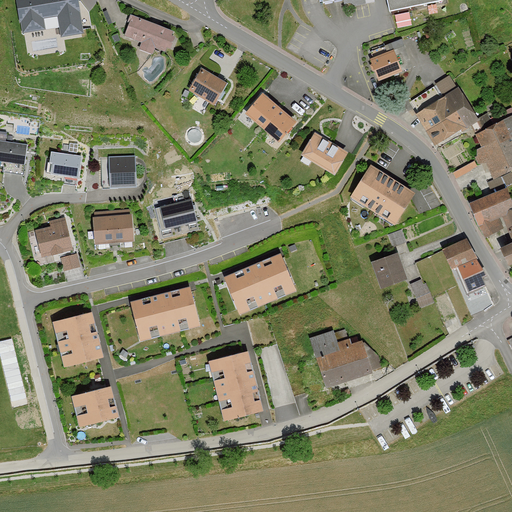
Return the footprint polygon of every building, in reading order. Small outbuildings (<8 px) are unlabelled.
[(61,38),(83,34),(77,0),(16,0),(22,34),(59,28),(61,38)] [(442,0),(386,0),(389,14),(443,2),(442,0)] [(410,12),(396,15),(399,28),(413,25),(410,12)] [(171,37),(174,32),(131,16),(124,36),(141,42),(139,49),(152,54),(155,49),(166,53),(167,49),(171,51),(175,39),(171,37)] [(376,81),(410,67),(398,39),(382,46),(385,52),(367,59),(376,81)] [(189,92),(214,106),(226,84),(201,69),(189,92)] [(429,145),(476,121),(454,79),(407,103),(429,145)] [(262,96),(246,115),(280,144),(296,125),(262,96)] [(511,115),(472,132),(478,148),(472,150),(479,166),(484,164),(491,180),(511,171),(511,115)] [(335,177),(349,154),(315,134),(301,157),(335,177)] [(0,142),(0,166),(4,167),(3,173),(23,176),(27,146),(0,142)] [(51,176),(79,180),(82,157),(51,152),(49,165),(53,166),(51,176)] [(110,189),(136,188),(135,157),(109,157),(110,189)] [(347,199),(394,229),(415,195),(369,166),(347,199)] [(499,218),(503,217),(511,241),(511,242),(500,248),(509,267),(511,264),(511,208),(511,209),(504,189),(469,203),(485,238),(504,228),(499,218)] [(161,232),(197,224),(191,200),(156,208),(161,232)] [(95,245),(134,242),(132,215),(92,219),(95,245)] [(33,258),(68,250),(61,222),(27,231),(33,258)] [(410,251),(401,230),(387,235),(392,246),(396,246),(399,254),(410,251)] [(468,295),(487,288),(476,262),(475,262),(466,241),(443,251),(453,276),(456,274),(464,294),(467,292),(468,295)] [(59,271),(78,267),(76,253),(56,257),(59,271)] [(371,264),(381,291),(408,281),(398,254),(371,264)] [(293,286),(281,258),(225,281),(237,309),(293,286)] [(418,307),(432,301),(422,280),(409,286),(418,307)] [(201,325),(193,293),(131,308),(139,340),(201,325)] [(91,311),(51,322),(63,368),(103,358),(91,311)] [(312,336),(318,351),(315,352),(325,385),(373,370),(362,337),(344,343),(338,326),(312,336)] [(263,411),(248,353),(209,363),(223,421),(263,411)] [(73,395),(81,428),(119,418),(111,386),(73,395)]
